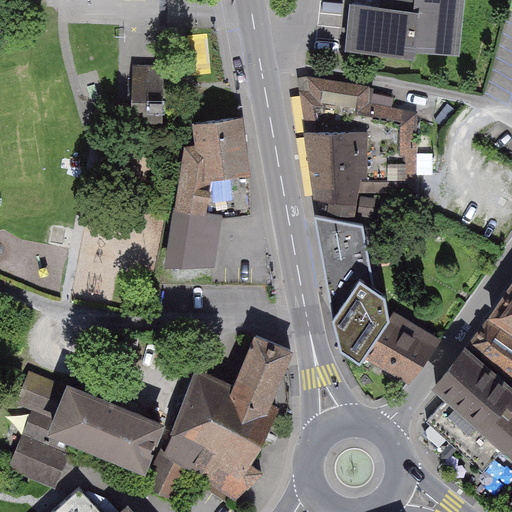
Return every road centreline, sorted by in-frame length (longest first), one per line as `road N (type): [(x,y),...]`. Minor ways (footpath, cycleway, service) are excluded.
road 1 (primary): [(338,427),(320,376),(252,0)]
road 2 (residential): [(381,433),(511,271)]
